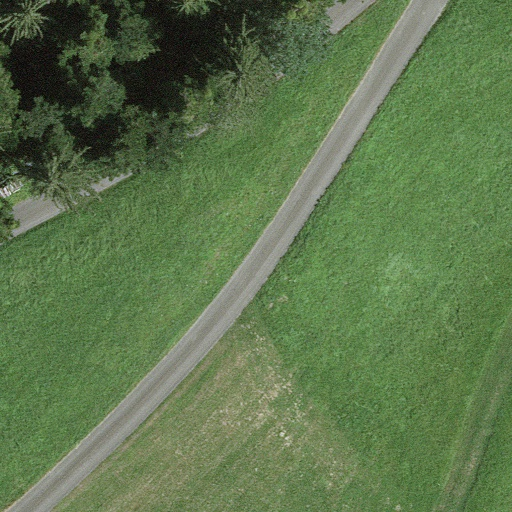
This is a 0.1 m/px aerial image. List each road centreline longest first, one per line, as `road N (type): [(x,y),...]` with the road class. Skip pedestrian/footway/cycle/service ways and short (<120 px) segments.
road 1 (track): [(28,511),(222,315),(432,0)]
road 2 (track): [(0,229),(192,119),(351,0)]
